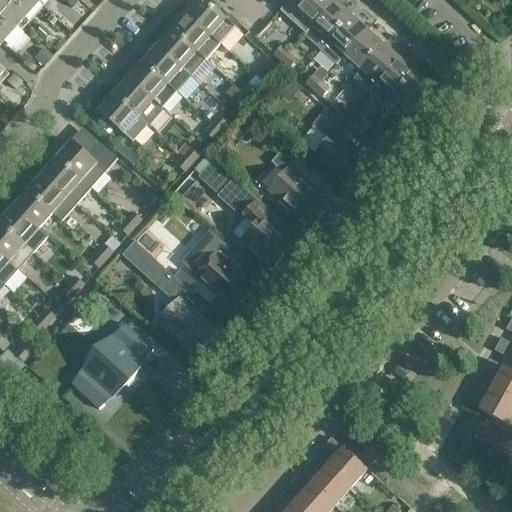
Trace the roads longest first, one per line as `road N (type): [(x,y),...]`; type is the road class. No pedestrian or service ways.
road 1 (tertiary): [(201,440),(511,133)]
road 2 (residential): [(262,480),(511,209)]
road 3 (residential): [(0,152),(130,0)]
